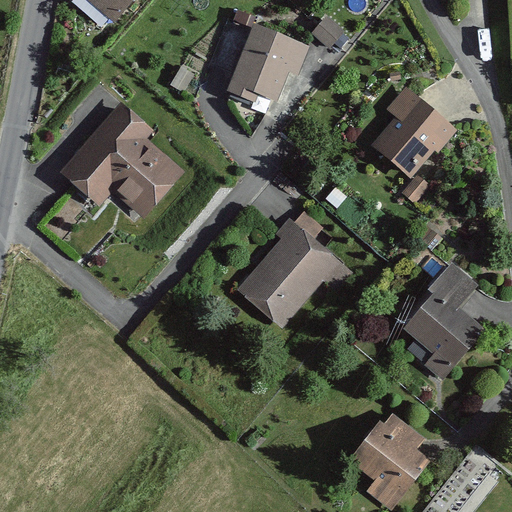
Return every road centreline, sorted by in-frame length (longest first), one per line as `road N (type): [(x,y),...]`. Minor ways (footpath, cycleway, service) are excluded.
road 1 (tertiary): [(0,210),(41,0)]
road 2 (residential): [(435,0),(502,112),(511,160)]
